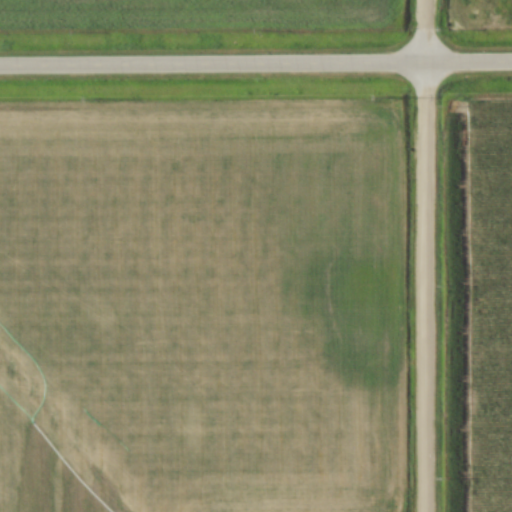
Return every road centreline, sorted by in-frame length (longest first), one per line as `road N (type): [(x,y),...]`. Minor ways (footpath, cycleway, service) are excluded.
road 1 (tertiary): [(511,63),(0,66)]
road 2 (residential): [(425,511),(425,0)]
